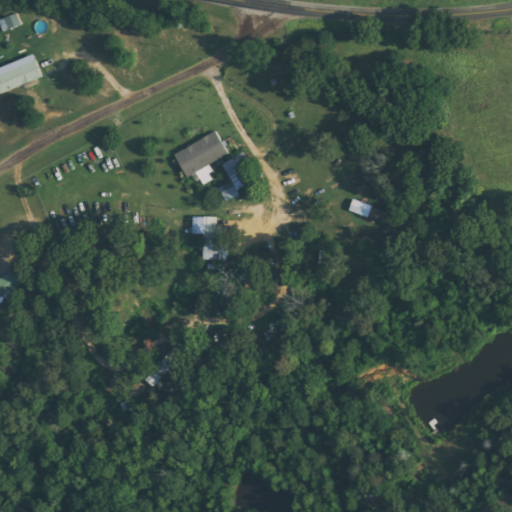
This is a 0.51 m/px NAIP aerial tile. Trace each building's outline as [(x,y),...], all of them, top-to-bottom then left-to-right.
[(24,26),(20,14),(1,20),(5,32),(24,26)] [(45,78),(36,56),(0,70),(0,86),(4,95),(45,78)] [(210,164),(230,156),(221,133),(179,151),(190,178),(200,174),(205,185),(216,180),(210,164)] [(227,203),(241,195),(239,191),(250,185),(243,172),(253,167),(245,153),(223,165),(232,181),(219,188),(227,203)] [(353,212),(390,223),(393,213),(356,201),(353,212)] [(0,279),(0,309),(9,304),(4,296),(24,285),(16,271),(0,279)] [(158,387),(185,350),(178,345),(150,381),(158,387)]
